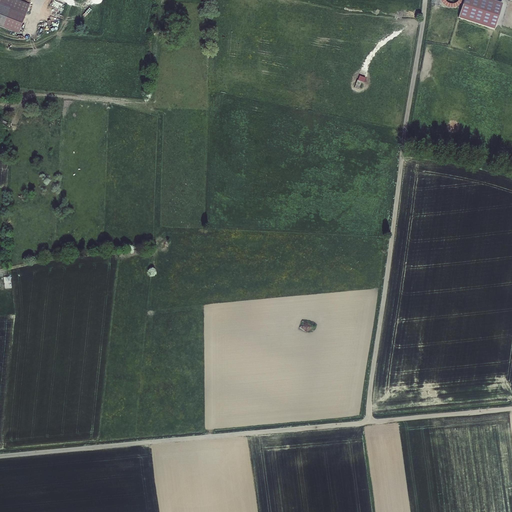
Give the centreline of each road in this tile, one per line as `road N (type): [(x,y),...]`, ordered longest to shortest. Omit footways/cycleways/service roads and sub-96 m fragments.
road 1 (residential): [(425,0),(368,422)]
road 2 (unclassified): [(0,455),(368,422)]
road 3 (unclassified): [(368,422),(511,408)]
